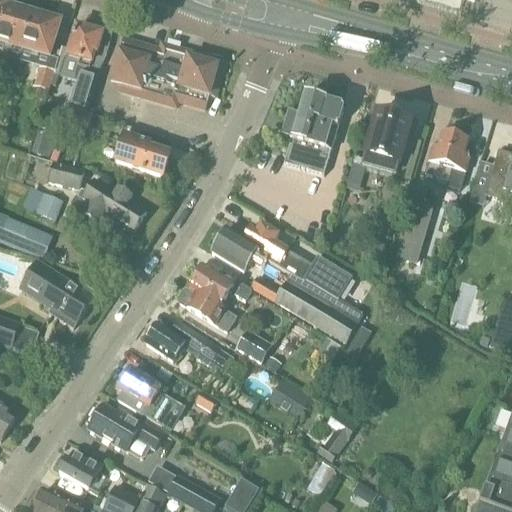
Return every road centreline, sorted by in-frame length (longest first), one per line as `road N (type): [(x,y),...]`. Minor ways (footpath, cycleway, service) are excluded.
road 1 (residential): [(0,501),(178,238),(238,132),(284,16)]
road 2 (residential): [(343,32),(361,73),(511,116)]
road 3 (tertiary): [(343,32),(511,81)]
road 4 (residential): [(511,43),(360,0)]
